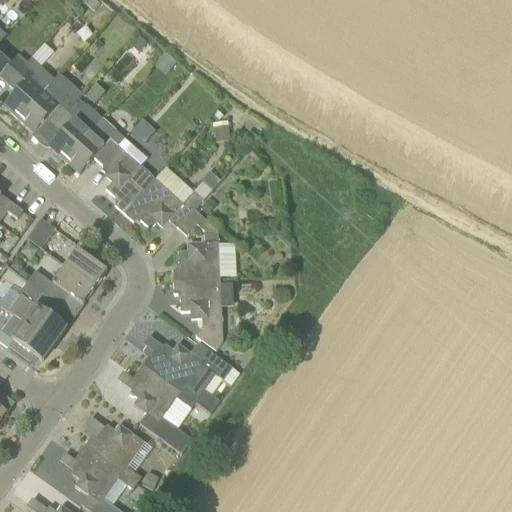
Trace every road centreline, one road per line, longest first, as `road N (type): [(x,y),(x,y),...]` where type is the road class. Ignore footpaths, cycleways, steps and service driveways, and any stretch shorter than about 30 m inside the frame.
road 1 (track): [(120,0),(323,151),(511,249)]
road 2 (residential): [(0,144),(132,267),(133,293),(54,405)]
